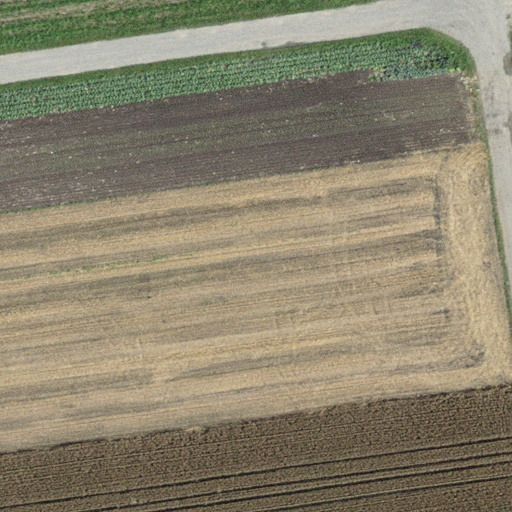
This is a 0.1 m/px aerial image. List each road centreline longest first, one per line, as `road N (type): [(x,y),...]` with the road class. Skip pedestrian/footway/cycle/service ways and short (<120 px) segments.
road 1 (track): [(0,67),(462,0)]
road 2 (track): [(489,0),(511,163)]
